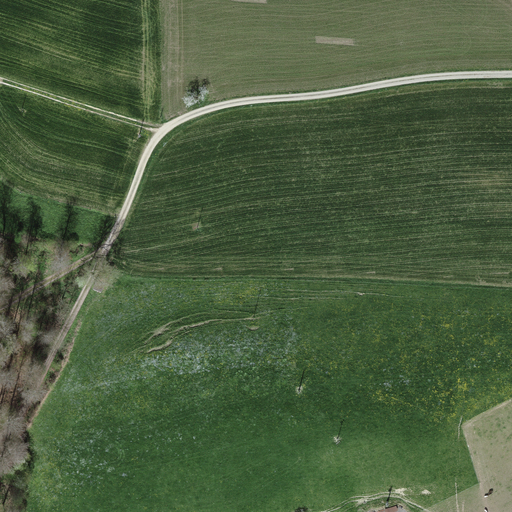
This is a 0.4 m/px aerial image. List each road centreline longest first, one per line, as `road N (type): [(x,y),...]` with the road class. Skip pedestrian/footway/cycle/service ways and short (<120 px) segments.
road 1 (track): [(511,73),(240,101),(160,131)]
road 2 (track): [(106,247),(22,412),(0,439)]
road 3 (track): [(160,131),(0,79)]
road 4 (track): [(160,131),(106,247)]
